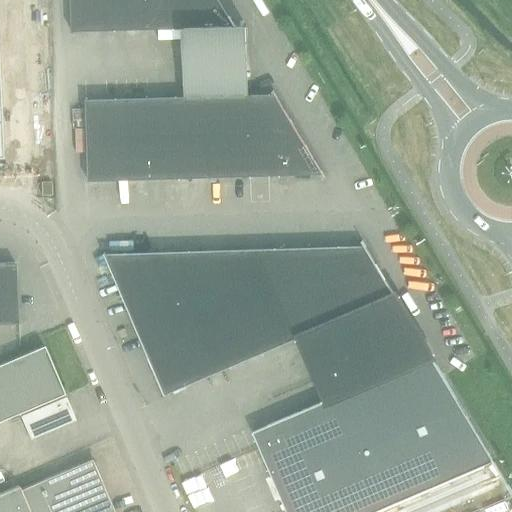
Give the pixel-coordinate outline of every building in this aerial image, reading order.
[(86,98),(88,181),(89,181),(89,179),(321,172),(325,178),(325,177),(273,90),(272,90),(275,95),(247,96),(245,25),(235,26),(219,0),(70,0),(72,31),(73,31),(72,29),(184,26),(186,97),(87,100),(87,98),(86,98)] [(81,132),(80,109),(72,109),(72,133),(81,132)] [(327,399),(253,431),(287,511),(372,511),(494,460),(362,240),(361,240),(365,246),(106,254),(105,252),(104,252),(165,394),(165,392),(300,335),(327,399)] [(95,275),(106,273),(99,249),(89,252),(95,275)] [(0,323),(17,322),(15,263),(0,263),(0,323)] [(43,345),(0,363),(0,419),(63,393),(43,345)] [(20,416),(30,439),(74,420),(65,397),(20,416)] [(113,511),(91,459),(20,489),(29,511),(113,511)] [(268,468),(258,473),(266,492),(276,487),(268,468)] [(29,511),(20,489),(19,489),(18,485),(0,492),(0,511),(29,511)]
